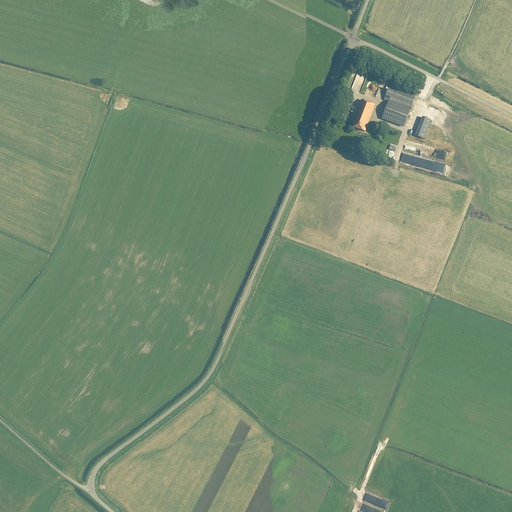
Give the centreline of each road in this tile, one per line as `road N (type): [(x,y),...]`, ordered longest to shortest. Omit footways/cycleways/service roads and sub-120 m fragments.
road 1 (unclassified): [(115,511),(93,493),(92,471),(206,375),(353,38)]
road 2 (unclassified): [(511,116),(353,38)]
